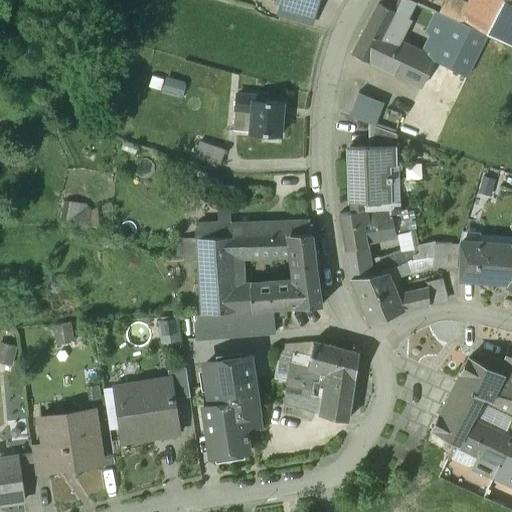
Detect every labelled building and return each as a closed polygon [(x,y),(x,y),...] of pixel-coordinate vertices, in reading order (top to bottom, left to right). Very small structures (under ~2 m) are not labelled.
[(316,0),(286,0),(287,1),(283,0),(281,0),(282,0),(278,12),(310,21),(316,0)] [(378,0),(352,51),(385,67),(399,39),(410,18),(405,16),(413,0),(378,0)] [(468,0),(467,2),(462,0),(416,0),(437,9),(453,16),(487,31),(511,42),(511,2),(507,0),(468,0)] [(423,51),(399,39),(385,67),(421,84),(453,16),(437,9),(426,30),(431,33),(423,51)] [(487,31),(453,16),(421,84),(453,100),(487,31)] [(176,79),(167,77),(164,91),(172,93),(176,79)] [(282,102),(263,100),(263,96),(236,94),(235,108),(252,110),(250,132),(266,134),(266,138),(276,139),(277,134),(279,134),(280,129),(282,129),(283,122),(280,121),(282,102)] [(384,103),(360,94),(352,115),(377,124),(384,103)] [(252,110),(235,108),(233,130),(250,132),(252,110)] [(396,133),(368,123),(369,147),(396,146),(396,133)] [(225,149),(199,141),(194,156),(220,165),(225,149)] [(369,147),(345,148),(347,203),(392,201),(391,182),(392,182),(392,174),(390,174),(390,165),(397,165),(396,146),(369,147)] [(501,182),(482,179),(478,197),(497,201),(501,182)] [(389,203),(339,215),(345,249),(368,245),(367,240),(396,234),(391,210),(389,203)] [(407,207),(391,210),(396,234),(410,231),(412,230),(407,207)] [(308,220),(288,221),(289,235),(291,252),(293,266),(314,264),(308,220)] [(271,221),(188,224),(189,237),(197,238),(241,236),(241,253),(241,254),(291,252),(289,235),(272,235),(271,221)] [(462,229),(458,242),(457,275),(470,275),(470,270),(471,270),(472,240),(479,241),(479,229),(462,229)] [(241,236),(197,238),(198,255),(241,253),(241,236)] [(197,238),(189,237),(190,259),(198,259),(198,255),(197,238)] [(479,241),(472,240),(471,270),(470,270),(470,275),(475,275),(476,266),(474,266),(474,258),(476,258),(477,248),(479,248),(479,241)] [(433,241),(418,244),(420,251),(413,254),(414,256),(449,250),(449,243),(433,243),(433,241)] [(511,243),(509,244),(509,250),(479,248),(477,248),(476,258),(474,258),(474,266),(476,266),(475,275),(475,276),(495,278),(495,275),(510,276),(509,283),(511,283),(511,243)] [(411,245),(370,260),(372,274),(380,272),(380,269),(395,266),(398,264),(414,256),(413,254),(420,251),(418,244),(413,245),(411,245)] [(368,245),(345,249),(348,265),(350,277),(372,274),(370,260),(368,245)] [(241,253),(198,255),(198,259),(201,313),(252,309),(250,284),(243,285),(241,254),(241,253)] [(314,264),(293,266),(295,281),(250,284),(252,309),(288,306),(289,307),(320,304),(314,264)] [(398,264),(395,266),(380,269),(380,272),(386,271),(390,280),(402,275),(398,264)] [(372,274),(350,277),(369,323),(402,309),(396,294),(390,280),(386,271),(380,272),(372,274)] [(444,283),(428,287),(429,303),(448,298),(444,283)] [(428,287),(396,294),(402,309),(429,303),(428,287)] [(273,308),(193,314),(195,338),(275,332),(273,308)] [(357,352),(314,341),(312,355),(310,366),(330,372),(353,379),(357,352)] [(511,344),(510,344),(503,364),(511,365),(511,344)] [(293,351),(291,362),(277,359),(273,379),(287,382),(283,403),(285,403),(287,405),(294,407),(295,405),(299,406),(300,408),(306,409),(308,408),(321,410),(330,372),(310,366),(312,355),(293,351)] [(501,373),(468,356),(455,381),(481,394),(488,398),(491,392),(501,373)] [(249,357),(204,364),(209,402),(203,403),(210,452),(247,446),(245,438),(247,437),(246,433),(245,433),(244,424),(247,423),(257,410),(249,357)] [(185,366),(167,369),(168,377),(170,377),(173,398),(190,395),(185,366)] [(353,379),(330,372),(321,410),(321,413),(347,417),(353,379)] [(168,377),(138,381),(141,397),(117,401),(123,440),(146,437),(145,432),(177,427),(173,398),(170,377),(168,377)] [(455,381),(432,428),(456,441),(457,441),(478,452),(483,455),(496,430),(469,417),(481,394),(455,381)] [(511,411),(511,398),(491,392),(488,398),(481,394),(469,417),(496,430),(502,432),(511,411)] [(92,409),(70,412),(71,418),(42,422),(45,444),(48,464),(99,456),(92,409)] [(511,411),(502,432),(511,437),(511,411)] [(496,430),(483,455),(478,452),(472,464),(493,474),(510,441),(511,442),(511,437),(502,432),(496,430)] [(511,442),(510,441),(493,474),(511,482),(511,442)] [(45,444),(31,446),(35,470),(48,468),(48,464),(45,444)] [(0,458),(0,503),(23,500),(17,455),(0,458)]
